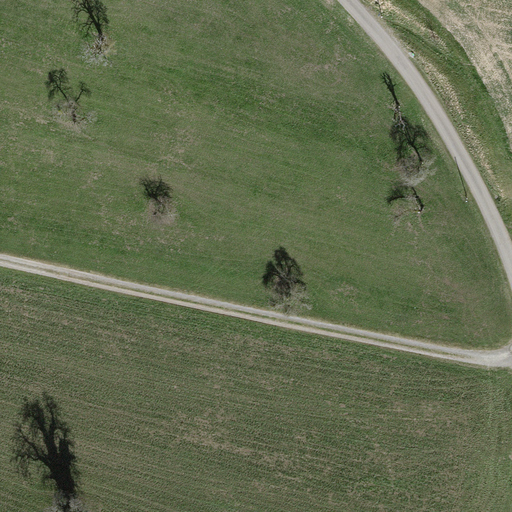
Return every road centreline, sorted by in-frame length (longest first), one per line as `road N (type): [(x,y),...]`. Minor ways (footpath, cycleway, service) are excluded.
road 1 (track): [(0,261),(460,355),(511,358)]
road 2 (unclassified): [(511,264),(453,140),(408,71),(345,0)]
